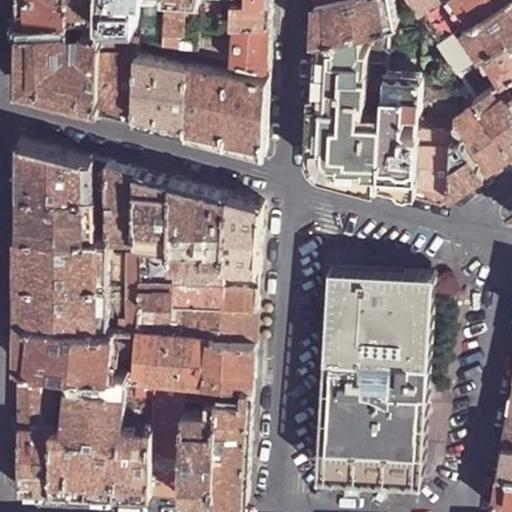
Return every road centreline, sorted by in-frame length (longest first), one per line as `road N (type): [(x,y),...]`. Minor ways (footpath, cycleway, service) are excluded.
road 1 (residential): [(271,511),(291,179)]
road 2 (residential): [(291,179),(2,102)]
road 3 (residential): [(2,102),(0,353)]
road 4 (residential): [(511,301),(475,511)]
road 5 (residential): [(291,179),(298,0)]
road 6 (residential): [(0,507),(168,511)]
road 7 (residential): [(450,225),(291,179)]
